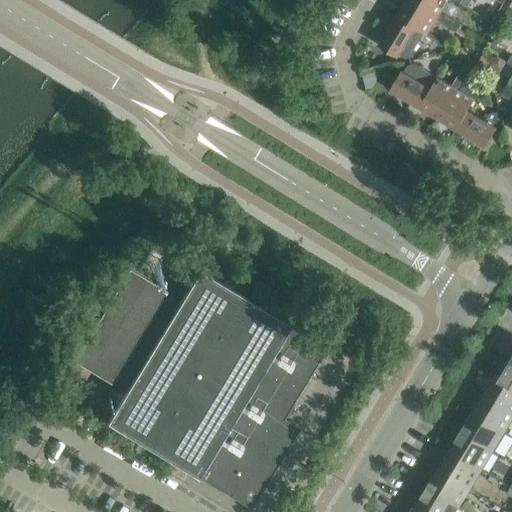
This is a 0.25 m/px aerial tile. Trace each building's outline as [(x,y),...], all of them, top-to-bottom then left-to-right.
[(410,0),(400,17),(397,16),(396,16),(424,33),(427,35),(436,20),(438,16),(411,0),(410,0)] [(448,0),(411,0),(438,16),(436,20),(446,26),(451,18),(441,12),(448,0)] [(511,11),(508,9),(497,26),(509,32),(511,26),(511,11)] [(486,14),(483,18),(492,24),(498,15),(493,12),(486,14)] [(380,43),(406,58),(414,57),(412,52),(424,33),(396,16),(380,43)] [(456,32),(461,24),(451,18),(446,26),(456,32)] [(498,57),(488,59),(491,72),(501,70),(498,57)] [(408,66),(393,92),(420,107),(437,78),(420,67),(416,64),(408,66)] [(466,82),(472,71),(464,66),(458,77),(466,82)] [(420,108),(422,105),(440,116),(456,89),(460,91),(466,82),(458,77),(452,87),(437,78),(420,107),(420,108)] [(480,90),(466,82),(460,91),(456,89),(440,116),(458,127),(456,129),(457,130),(468,111),(480,90)] [(486,121),(468,111),(457,130),(483,146),(499,120),(497,112),(490,114),(486,121)] [(179,303),(166,295),(168,291),(130,268),(74,361),(112,384),(114,380),(127,388),(107,422),(175,463),(251,509),(275,470),(282,474),(284,470),(286,466),(279,462),(300,428),(284,419),(328,347),(199,269),(179,303)] [(341,325),(328,317),(321,329),(334,337),(341,325)] [(511,361),(510,360),(500,377),(499,378),(511,386),(511,361)] [(500,377),(496,375),(484,394),(511,411),(511,386),(499,378),(500,377)] [(511,420),(511,411),(484,394),(473,413),(505,432),(511,420)] [(463,428),(462,427),(460,431),(494,451),(505,432),(473,413),(463,428)] [(458,434),(459,435),(450,450),(482,470),(494,451),(460,431),(458,434)] [(482,470),(450,450),(438,469),(471,489),(482,470)] [(429,484),(428,484),(426,487),(459,507),(471,489),(438,469),(429,484)] [(424,491),(425,491),(416,506),(425,511),(456,511),(459,507),(426,487),(424,491)]
